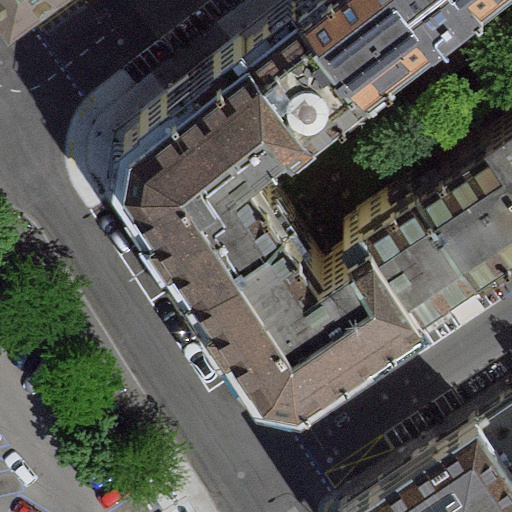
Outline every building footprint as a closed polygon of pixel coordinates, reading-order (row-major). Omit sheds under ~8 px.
[(306,0),(287,0),(241,36),(315,126),(370,81),(306,0)] [(306,0),(370,81),(445,26),(439,18),(462,0),(306,0)] [(304,384),(428,302),(364,204),(341,219),(351,234),(323,252),(252,149),(285,126),(296,138),(315,126),(241,36),(125,126),(120,165),(263,380),(304,384)] [(511,106),(418,170),(482,265),(511,245),(511,106)] [(418,170),(364,204),(428,302),(482,265),(418,170)] [(511,390),(479,413),(511,463),(511,390)] [(350,511),(505,511),(511,508),(511,463),(479,413),(344,502),(350,511)]
